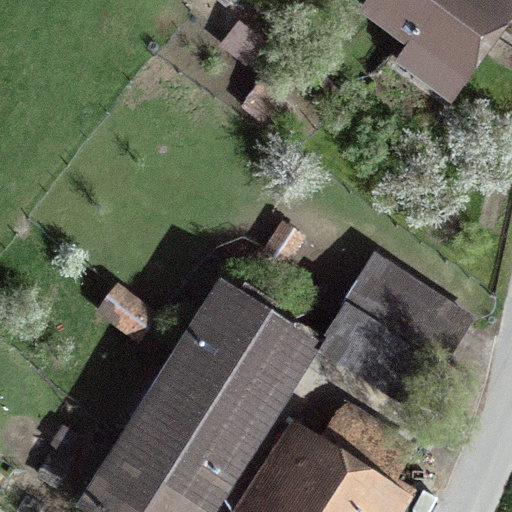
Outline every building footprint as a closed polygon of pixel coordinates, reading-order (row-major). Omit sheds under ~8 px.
[(198,0),(221,17),(234,0),(198,0)] [(511,28),(511,10),(496,0),(377,0),(357,30),(403,62),(389,82),(448,121),(511,28)] [(302,251),(276,235),(258,264),(284,280),(302,251)] [(485,333),(372,270),(316,371),(429,434),(485,333)] [(214,511),(311,360),(210,297),(72,511),(214,511)] [(318,454),(287,434),(236,511),(405,511),(407,509),(385,495),(409,456),(343,414),(318,454)]
